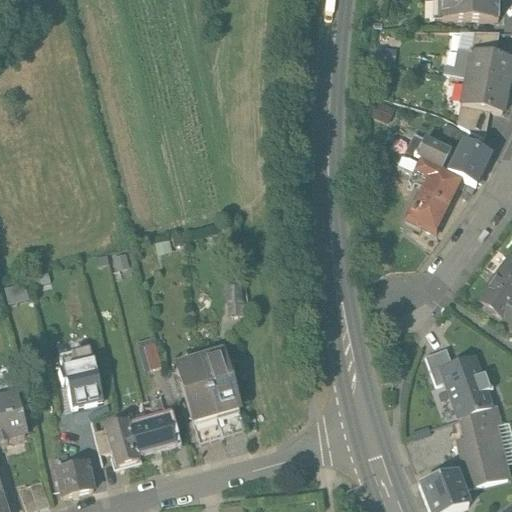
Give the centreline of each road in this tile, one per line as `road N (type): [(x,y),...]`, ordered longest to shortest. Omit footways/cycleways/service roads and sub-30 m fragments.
road 1 (secondary): [(367,437),(325,194),(338,0)]
road 2 (residential): [(108,511),(367,437)]
road 3 (residential): [(511,175),(429,291),(401,302)]
